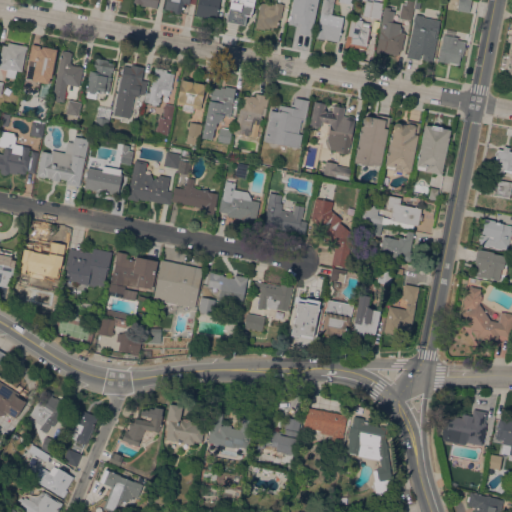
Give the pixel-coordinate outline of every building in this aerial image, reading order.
[(158,0),(157,8),(140,5),(141,3),(134,2),(134,0),(158,0)] [(165,0),(194,0),(194,3),(189,2),(189,4),(184,3),(182,12),(164,9),(165,0)] [(198,0),(219,0),(216,19),(195,15),(198,0)] [(231,0),(250,0),(249,4),(250,4),(246,26),(237,24),(238,23),(227,21),(231,0)] [(301,9),(307,10),(306,15),(312,16),(309,32),(303,31),(303,34),(300,34),(300,35),(296,34),(296,33),(286,31),(290,10),(292,0),(302,0),(302,3),(301,9)] [(324,39),(315,37),(316,33),(322,0),(334,0),(331,14),(343,17),(338,41),(324,38),(324,39)] [(363,14),(366,0),(372,1),(373,0),(383,2),(381,7),(382,7),(380,18),(363,14)] [(414,0),(414,8),(413,8),(411,20),(399,18),(402,4),(405,5),(406,0),(414,0)] [(459,0),(470,0),(469,12),(457,10),(459,0)] [(260,2),(274,5),(275,2),(283,4),(280,19),(278,19),(276,28),(268,26),(268,28),(265,28),(265,30),(255,28),(260,2)] [(384,6),(390,8),(390,10),(394,11),(392,22),(400,24),(400,27),(401,27),(400,32),(404,33),(401,51),(399,50),(398,56),(376,52),(384,6)] [(415,14),(423,15),(422,17),(440,20),(432,61),(422,59),(423,54),(420,54),(419,60),(406,57),(415,14)] [(345,47),(350,19),(355,20),(355,19),(362,20),(362,21),(369,22),(368,27),(370,27),(368,36),(370,37),(369,40),(367,40),(366,49),(357,47),(356,49),(345,47)] [(443,34),(445,35),(446,29),(455,31),(454,36),(458,37),(457,40),(465,41),(462,57),(460,56),(459,63),(448,61),(448,63),(437,61),(440,45),(442,45),(443,34)] [(0,56),(2,45),(7,46),(8,42),(27,46),(27,49),(26,49),(21,71),(16,70),(14,78),(5,76),(7,69),(0,67),(0,56)] [(31,44),(57,49),(51,77),(50,76),(50,79),(47,78),(46,82),(41,81),(39,90),(23,86),(31,44)] [(61,51),(71,53),(70,61),(72,65),(83,67),(78,86),(67,84),(63,102),(52,100),(61,51)] [(96,93),(95,99),(86,97),(87,91),(85,91),(89,70),(93,71),(95,57),(108,60),(107,63),(114,64),(112,73),(111,72),(110,77),(111,77),(109,88),(108,88),(107,94),(103,93),(103,91),(98,90),(98,93),(96,93)] [(131,65),(144,67),(143,70),(149,71),(145,95),(138,94),(137,95),(133,95),(129,118),(112,114),(120,78),(122,65),(130,66),(131,65)] [(151,87),(154,70),(180,75),(178,86),(171,84),(171,90),(169,90),(169,95),(167,94),(167,96),(164,96),(164,94),(160,93),(160,98),(161,98),(160,102),(159,101),(158,104),(155,104),(155,105),(151,105),(152,102),(144,101),(145,95),(149,96),(150,86),(151,87)] [(182,79),(193,81),(192,86),(193,87),(194,81),(206,84),(200,108),(192,107),(191,111),(181,109),(182,105),(176,104),(182,79)] [(211,87),(220,89),(220,87),(225,88),(225,86),(235,88),(232,105),(233,105),(230,116),(223,114),(223,118),(222,118),(221,120),(219,121),(219,123),(216,122),(215,129),(213,129),(211,139),(202,137),(211,87)] [(237,116),(239,116),(241,101),(240,101),(242,94),(250,96),(250,95),(255,96),(256,93),(269,95),(265,115),(261,115),(259,124),(251,123),(249,132),(244,131),(244,133),(235,132),(237,116)] [(265,141),(271,110),(278,111),(279,104),(293,107),(295,97),(308,100),(304,120),(301,119),(298,133),(301,134),(299,147),(265,141)] [(68,100),(70,100),(70,99),(78,100),(78,102),(80,102),(78,116),(66,113),(68,100)] [(330,123),(322,121),(321,126),(318,126),(317,127),(314,126),(312,124),(310,124),(314,101),(326,103),(325,108),(327,111),(332,112),(334,105),(345,107),(343,115),(347,116),(349,115),(353,116),(355,119),(351,139),(348,153),(337,151),(337,150),(329,148),(329,146),(325,148),(323,140),(327,139),(326,139),(328,134),(330,123)] [(159,116),(162,116),(164,109),(163,108),(163,106),(164,106),(165,103),(174,105),(170,124),(169,123),(166,135),(156,133),(159,116)] [(0,113),(10,115),(8,125),(0,124),(0,113)] [(380,167),(354,161),(363,118),(366,116),(372,117),(374,114),(390,117),(380,167)] [(109,119),(107,127),(95,124),(96,116),(109,119)] [(391,133),(394,130),(393,128),(393,126),(393,125),(395,123),(396,123),(398,123),(399,123),(401,125),(404,124),(406,120),(419,123),(410,172),(385,168),(391,133)] [(32,121),(44,123),(42,137),(30,135),(32,121)] [(189,122),(202,124),(197,145),(185,142),(189,122)] [(424,124),(431,126),(432,124),(442,126),(441,128),(449,129),(442,173),(416,169),(424,124)] [(220,127),(232,129),(229,143),(217,141),(220,127)] [(7,171),(7,174),(0,173),(0,153),(3,154),(5,146),(0,145),(0,129),(14,132),(16,136),(15,143),(30,146),(28,155),(31,155),(32,150),(39,151),(35,173),(27,171),(26,172),(25,172),(24,173),(19,172),(19,171),(18,171),(17,173),(7,171)] [(79,186),(65,183),(66,179),(60,177),(59,181),(51,179),(52,177),(45,176),(44,177),(40,176),(39,175),(37,174),(41,150),(52,152),(52,150),(65,152),(67,141),(73,142),(74,136),(89,139),(79,186)] [(165,145),(158,143),(159,137),(167,138),(165,145)] [(502,150),(503,146),(509,147),(509,151),(511,151),(511,171),(503,170),(502,175),(492,173),(497,149),(502,150)] [(122,149),(133,151),(131,164),(120,162),(122,149)] [(166,151),(168,152),(168,149),(171,149),(171,152),(180,154),(177,168),(163,166),(166,151)] [(189,174),(177,171),(180,157),(184,157),(184,158),(190,159),(189,161),(191,162),(189,174)] [(134,159),(147,162),(144,173),(151,174),(152,178),(152,179),(154,179),(154,177),(158,177),(159,174),(170,176),(167,190),(173,191),(170,204),(152,200),(147,199),(147,200),(139,199),(139,198),(139,197),(138,200),(127,198),(134,159)] [(350,167),(348,180),(335,178),(335,176),(323,174),(325,161),(337,163),(337,165),(350,167)] [(249,165),(247,178),(235,176),(238,163),(249,165)] [(118,194),(90,189),(94,168),(102,170),(103,166),(121,170),(122,174),(118,194)] [(218,193),(213,215),(203,213),(204,208),(171,201),(174,186),(183,188),(184,184),(186,184),(187,177),(194,178),(193,186),(191,185),(191,187),(218,193)] [(511,182),(509,197),(494,194),(497,179),(511,182)] [(259,201),(255,224),(242,222),(243,219),(227,216),(227,213),(218,211),(221,196),(222,196),(225,180),(235,182),(234,189),(247,191),(251,198),(251,200),(259,201)] [(437,199),(428,197),(431,187),(439,188),(437,199)] [(269,192),(282,195),(280,202),(282,203),(281,209),(293,212),(294,204),(304,206),(302,217),(301,217),(300,220),(307,221),(305,234),(298,233),(298,234),(264,227),(267,210),(266,210),(269,192)] [(421,208),(420,216),(419,216),(418,219),(415,219),(412,230),(382,224),(372,222),(372,221),(359,218),(362,203),(378,206),(376,214),(383,215),(383,217),(390,218),(392,210),(385,209),(388,195),(400,197),(399,203),(421,208)] [(342,219),(339,222),(352,233),(348,237),(351,240),(346,267),(332,264),(335,248),(316,231),(320,227),(311,220),(315,198),(333,201),(331,210),(342,219)] [(495,220),(494,222),(503,223),(503,224),(511,226),(511,230),(509,241),(508,240),(507,250),(479,245),(480,241),(478,241),(480,234),(482,234),(484,219),(495,220)] [(380,235),(370,233),(372,222),(382,224),(380,235)] [(394,238),(393,239),(399,240),(399,236),(405,238),(406,230),(414,232),(410,251),(414,252),(412,261),(390,257),(391,256),(389,255),(388,257),(382,255),(382,252),(380,251),(383,236),(394,238)] [(59,280),(29,274),(28,282),(17,280),(23,249),(24,249),(26,241),(50,245),(51,243),(66,245),(59,280)] [(0,285),(0,246),(1,247),(0,250),(12,252),(11,259),(16,259),(13,274),(11,274),(8,287),(0,285)] [(92,252),(93,247),(112,251),(107,276),(105,275),(103,286),(96,284),(94,286),(89,285),(89,284),(65,279),(67,269),(65,268),(69,248),(92,252)] [(494,252),(494,253),(505,256),(504,261),(507,261),(506,267),(507,267),(505,274),(500,273),(499,280),(473,275),(475,263),(474,262),(476,253),(478,252),(478,249),(494,252)] [(109,291),(108,290),(109,283),(110,283),(117,251),(127,253),(126,258),(135,260),(136,255),(143,256),(143,257),(157,260),(152,289),(138,286),(138,287),(124,284),(124,286),(125,286),(123,294),(122,293),(121,297),(108,295),(109,291)] [(195,304),(195,307),(184,305),(163,300),(153,298),(161,260),(203,269),(195,304)] [(392,271),(390,284),(377,282),(379,269),(392,271)] [(242,307),(218,302),(221,289),(208,286),(210,272),(223,274),(223,276),(234,278),(234,274),(248,277),(242,307)] [(281,286),(281,284),(292,286),(288,310),(266,306),(266,309),(257,307),(260,288),(252,287),(253,281),(281,286)] [(410,330),(396,328),(395,332),(384,330),(388,306),(405,309),(407,299),(401,298),(404,284),(419,287),(410,330)] [(511,325),(510,336),(498,334),(497,340),(491,339),(490,341),(480,339),(480,337),(479,337),(477,339),(468,326),(470,326),(469,324),(467,326),(461,316),(463,315),(462,313),(467,309),(466,308),(463,308),(466,290),(468,291),(469,286),(480,288),(480,293),(481,293),(481,295),(482,296),(481,301),(479,301),(479,303),(489,319),(497,321),(500,311),(511,313),(511,325)] [(380,311),(375,333),(364,331),(363,336),(352,334),(354,323),(353,323),(359,294),(369,296),(367,306),(373,309),(380,311)] [(212,315),(198,312),(201,296),(215,299),(212,315)] [(328,299),(353,303),(349,324),(345,323),(344,325),(346,325),(345,334),(334,332),(333,335),(322,333),(328,299)] [(312,336),(299,333),(298,336),(290,334),(294,316),(295,317),(296,311),(295,311),(297,301),(304,303),(304,302),(317,304),(318,300),(319,300),(312,336)] [(264,316),(262,331),(244,328),(246,313),(264,316)] [(127,319),(126,327),(114,324),(112,331),(113,331),(113,335),(111,335),(111,336),(98,334),(101,317),(113,319),(114,317),(127,319)] [(146,342),(146,330),(161,330),(161,343),(146,342)] [(123,333),(123,331),(128,332),(128,333),(137,335),(136,338),(142,339),(139,354),(130,353),(130,352),(118,350),(120,341),(116,341),(117,333),(121,333),(121,332),(123,333)] [(0,382),(19,393),(18,395),(24,399),(23,400),(25,402),(16,418),(14,417),(14,418),(8,415),(9,414),(5,412),(3,415),(0,416),(0,382)] [(53,426),(51,425),(46,432),(39,428),(41,425),(34,421),(35,419),(29,415),(46,389),(53,393),(51,396),(55,398),(55,397),(65,403),(60,411),(62,412),(53,426)] [(165,439),(169,420),(166,420),(169,403),(182,405),(180,418),(205,423),(201,442),(194,440),(193,444),(165,439)] [(86,444),(75,440),(75,438),(70,436),(72,432),(64,429),(74,406),(82,409),(82,410),(98,416),(86,444)] [(139,415),(140,409),(144,410),(144,408),(148,409),(149,407),(153,408),(154,406),(162,408),(160,415),(162,415),(159,431),(145,429),(138,446),(121,439),(125,430),(128,431),(130,428),(128,427),(131,421),(134,422),(134,418),(150,421),(150,419),(152,419),(152,417),(139,415)] [(347,415),(341,446),(330,444),(332,435),(320,433),(321,430),(303,427),(307,407),(347,415)] [(473,409),(486,411),(486,413),(494,415),(491,426),(486,425),(482,445),(464,442),(464,444),(440,439),(444,415),(448,416),(448,414),(461,417),(462,413),(472,415),(473,409)] [(240,429),(242,417),(253,420),(252,425),(251,425),(251,426),(252,426),(250,439),(250,443),(249,443),(248,448),(239,446),(238,447),(207,442),(213,411),(223,413),(221,425),(222,426),(222,424),(231,426),(231,427),(240,429)] [(386,443),(387,443),(388,448),(387,449),(393,492),(376,495),(373,470),(376,470),(375,467),(380,467),(379,459),(358,456),(359,454),(346,452),(349,438),(347,437),(349,426),(351,426),(353,416),(364,418),(363,423),(379,426),(379,425),(388,427),(386,437),(385,437),(386,443)] [(300,420),(293,454),(284,453),(282,460),(272,458),(272,456),(260,454),(260,451),(252,449),(257,424),(268,427),(268,429),(283,432),(286,417),(300,420)] [(511,450),(509,450),(511,441),(500,439),(500,440),(497,439),(497,438),(495,438),(499,418),(505,419),(505,417),(511,418),(511,450)] [(56,441),(52,451),(41,447),(45,436),(56,441)] [(48,455),(45,461),(28,451),(31,445),(48,455)] [(81,454),(76,466),(62,460),(68,448),(81,454)] [(54,454),(57,449),(65,453),(62,458),(54,454)] [(123,456),(119,467),(108,462),(112,451),(123,456)] [(501,455),(499,469),(487,467),(489,453),(501,455)] [(24,455),(27,461),(21,464),(18,458),(24,455)] [(33,480),(35,476),(33,475),(38,467),(41,468),(41,467),(49,472),(53,466),(56,468),(57,467),(73,477),(65,489),(67,490),(66,491),(63,497),(63,496),(62,497),(33,480)] [(108,470),(120,475),(120,476),(134,482),(135,481),(143,484),(134,505),(122,500),(120,504),(119,504),(115,511),(110,511),(102,508),(111,486),(99,482),(105,469),(108,470)] [(506,469),(511,470),(511,480),(511,485),(498,496),(494,491),(502,482),(504,483),(506,469)] [(62,503),(58,510),(58,511),(57,511),(27,511),(18,506),(21,501),(18,500),(20,497),(23,499),(24,497),(28,499),(30,495),(33,495),(35,495),(37,495),(39,494),(42,491),(62,503)] [(473,511),(474,507),(467,505),(467,502),(466,501),(467,496),(469,496),(470,491),(480,494),(480,495),(503,499),(500,511),(473,511)]
